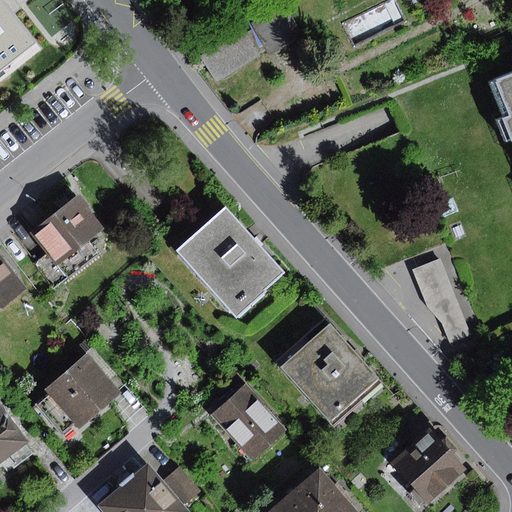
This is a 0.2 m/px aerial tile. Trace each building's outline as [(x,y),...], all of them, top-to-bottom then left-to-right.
[(0,0),(0,80),(44,47),(7,0),(0,0)] [(304,36),(286,6),(252,25),(269,56),(304,36)] [(243,29),(200,56),(217,82),(260,56),(243,29)] [(511,75),(491,84),(504,118),(497,121),(505,142),(511,139),(511,75)] [(80,194),(31,233),(48,253),(67,278),(97,254),(87,242),(104,228),(88,209),(90,207),(80,194)] [(226,206),(177,252),(237,317),(287,272),(226,206)] [(67,278),(48,253),(33,264),(53,289),(67,278)] [(0,255),(0,310),(27,289),(0,255)] [(442,325),(464,317),(441,259),(412,270),(427,308),(442,325)] [(464,317),(442,325),(450,345),(472,336),(464,317)] [(328,318),(277,361),(332,425),(383,382),(328,318)] [(88,354),(46,391),(49,395),(39,404),(64,433),(74,424),(79,429),(121,392),(88,354)] [(511,371),(498,375),(492,383),(495,388),(504,392),(511,387),(511,371)] [(247,385),(213,415),(253,460),(287,430),(247,385)] [(1,406),(0,406),(0,464),(7,459),(14,468),(33,453),(27,445),(29,443),(1,406)] [(467,469),(429,428),(391,463),(416,489),(410,494),(424,509),(467,469)] [(189,511),(148,465),(98,507),(103,511),(189,511)] [(180,468),(167,480),(188,504),(201,492),(180,468)] [(356,511),(321,471),(272,511),(356,511)]
